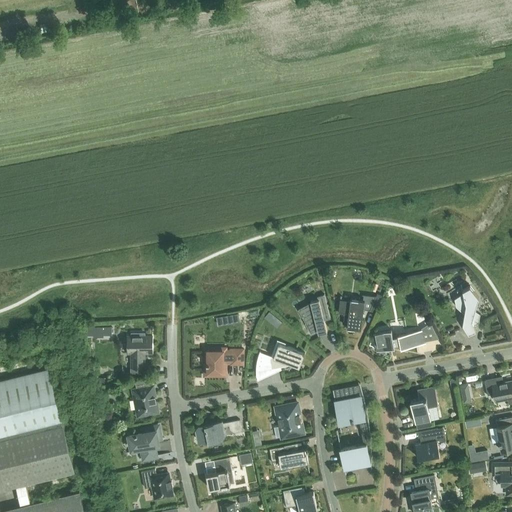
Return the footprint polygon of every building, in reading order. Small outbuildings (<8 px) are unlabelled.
[(479,322),(480,313),(475,310),(479,297),(470,285),(463,289),(463,292),(454,298),(456,306),(464,313),(462,324),(468,334),(475,331),(474,325),(479,322)] [(330,318),(324,294),(323,294),(324,295),(318,297),(318,299),(310,301),(311,303),(298,310),(311,333),(317,330),(318,333),(327,331),(324,320),(330,318)] [(370,310),(376,296),(362,294),(361,300),(350,298),(350,302),(340,300),(338,313),(344,313),(343,320),(347,321),(347,327),(361,329),(363,309),(369,310),(370,310)] [(226,314),(215,316),(217,324),(228,323),(226,314)] [(111,326),(87,326),(87,334),(95,334),(95,336),(103,336),(103,334),(111,334),(111,326)] [(393,337),(391,329),(374,333),(376,343),(374,349),(385,353),(386,348),(395,347),(394,345),(400,344),(401,347),(424,343),(422,330),(398,334),(399,336),(393,337)] [(131,336),(128,336),(128,352),(131,352),(131,367),(144,367),(144,352),(152,352),(152,336),(144,336),(144,333),(131,333),(131,336)] [(256,366),(256,370),(272,366),(273,368),(281,366),(292,364),(299,367),(305,353),(276,342),(271,356),(260,352),(260,351),(259,354),(258,357),(257,360),(256,363),(256,366)] [(204,375),(221,375),(226,375),(226,363),(243,363),(243,349),(226,349),(226,347),(204,347),(204,375)] [(32,481),(82,470),(59,366),(0,378),(0,490),(22,485),(26,504),(3,509),(3,511),(94,511),(89,488),(36,499),(32,481)] [(492,378),(484,380),(488,396),(488,394),(494,392),(496,401),(508,398),(509,403),(511,402),(511,380),(493,384),(492,378)] [(137,389),(133,390),(135,399),(137,408),(136,408),(137,417),(146,415),(146,414),(158,411),(153,386),(149,387),(148,383),(137,385),(136,385),(137,389)] [(333,389),(339,422),(359,419),(363,443),(340,447),(345,473),(346,473),(345,468),(371,463),(371,468),(372,468),(372,460),(371,451),(371,443),(370,434),(369,426),(368,418),(367,409),(365,401),(363,393),(361,384),(360,383),(359,383),(360,384),(333,389)] [(463,402),(471,401),(468,383),(460,385),(463,402)] [(428,405),(438,403),(435,386),(420,389),(422,398),(411,400),(415,423),(431,420),(428,405)] [(117,389),(105,387),(104,394),(116,396),(117,389)] [(303,432),(297,402),(276,406),(279,425),(274,426),(276,437),(281,436),(282,437),(303,432)] [(471,424),(499,418),(497,412),(470,419),(471,424)] [(511,416),(495,419),(500,441),(499,441),(500,444),(502,451),(511,448),(511,416)] [(222,438),(225,434),(223,425),(229,424),(230,428),(235,432),(242,431),(240,419),(222,422),(222,421),(215,422),(214,423),(207,425),(207,424),(199,425),(196,429),(198,441),(209,439),(209,440),(222,438)] [(141,446),(144,458),(156,455),(154,444),(158,443),(157,438),(161,437),(158,426),(144,428),(144,432),(129,435),(132,448),(141,446)] [(437,442),(446,441),(443,426),(415,431),(415,432),(419,431),(421,443),(415,444),(418,458),(430,455),(430,458),(440,456),(437,442)] [(281,467),(308,462),(306,453),(305,448),(300,449),(298,442),(284,445),(284,447),(278,448),(278,446),(269,448),(272,462),(273,462),(272,461),(279,462),(281,467)] [(476,452),(474,444),(468,445),(469,453),(471,462),(488,458),(487,450),(476,452)] [(253,461),(251,452),(239,454),(241,464),(253,461)] [(234,481),(232,469),(229,456),(214,459),(216,471),(206,473),(209,488),(216,487),(217,490),(229,487),(228,484),(230,484),(230,482),(234,481)] [(485,461),(479,462),(480,471),(487,470),(485,461)] [(511,462),(509,462),(493,463),(493,475),(501,474),(501,477),(499,479),(499,482),(501,483),(501,486),(506,486),(507,494),(511,494),(511,462)] [(169,495),(173,494),(168,472),(157,475),(155,468),(141,471),(145,487),(153,486),(155,498),(162,496),(162,497),(169,496),(169,495)] [(433,511),(430,493),(437,492),(434,474),(418,477),(420,489),(411,491),(415,511),(433,511)] [(299,511),(317,511),(313,491),(303,493),(301,486),(283,490),(286,506),(298,504),(299,511)] [(249,503),(248,493),(239,495),(241,504),(249,503)] [(235,511),(234,503),(221,505),(222,511),(235,511)]
